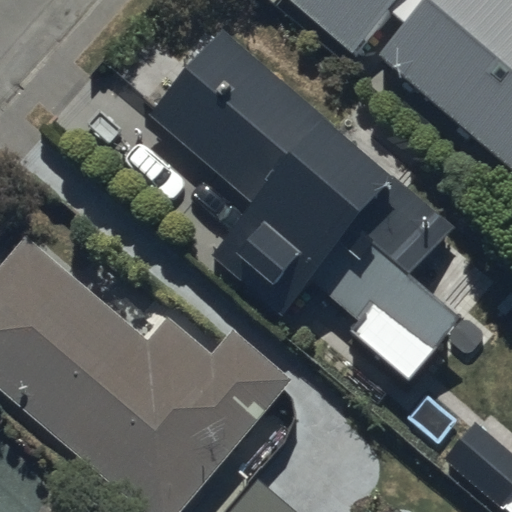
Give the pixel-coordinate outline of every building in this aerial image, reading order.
[(284,0),(354,60),(390,18),(405,0),(284,0)] [(408,32),(381,64),(511,176),(511,0),(405,0),(390,18),(408,32)] [(223,37),(151,121),(248,204),(206,253),(285,321),(314,288),(364,331),(356,340),(410,388),(461,329),(411,286),(456,235),(401,187),(398,191),(319,122),(321,120),(223,37)] [(0,277),(0,392),(140,511),(187,511),(287,396),(294,388),(235,337),(230,343),(213,363),(170,326),(151,348),(29,244),(0,277)] [(511,460),(476,430),(446,465),(501,511),(504,511),(506,511),(511,503),(511,460)] [(291,511),(260,485),(236,511),(291,511)]
